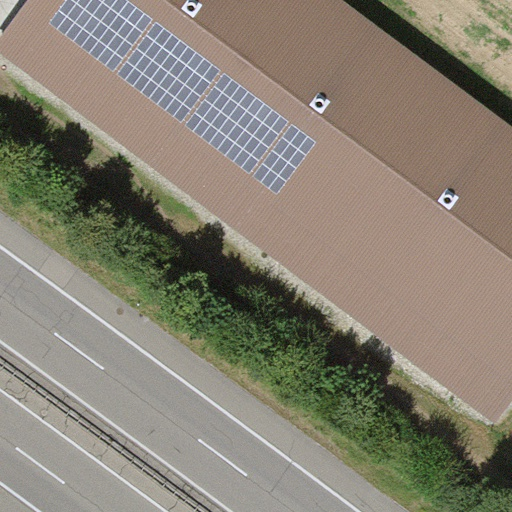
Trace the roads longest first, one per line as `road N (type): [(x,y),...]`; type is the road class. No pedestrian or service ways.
road 1 (motorway): [(303,511),(0,288)]
road 2 (motorway): [(0,435),(103,511)]
